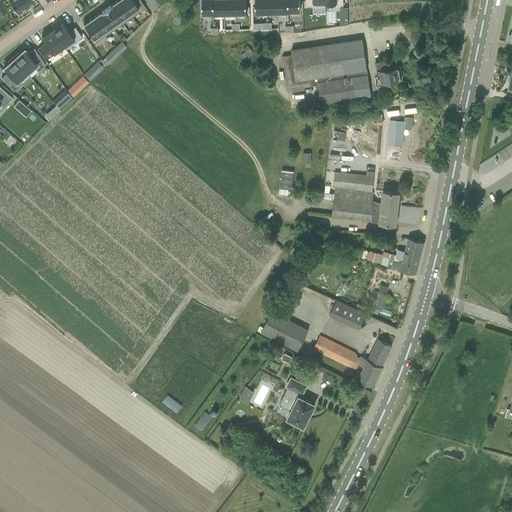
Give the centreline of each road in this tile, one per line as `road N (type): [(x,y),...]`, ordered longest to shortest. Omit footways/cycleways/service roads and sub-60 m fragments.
road 1 (secondary): [(427,293),(490,0)]
road 2 (secondary): [(336,511),(427,293)]
